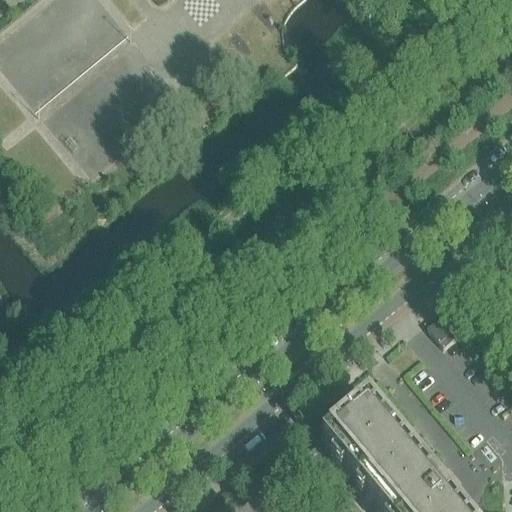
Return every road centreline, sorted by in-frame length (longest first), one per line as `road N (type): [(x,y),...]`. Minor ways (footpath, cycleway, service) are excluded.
road 1 (tertiary): [(511,154),(81,511)]
road 2 (tertiary): [(139,511),(511,201)]
